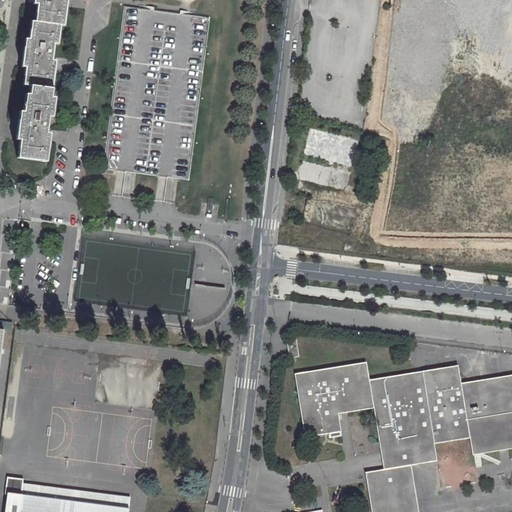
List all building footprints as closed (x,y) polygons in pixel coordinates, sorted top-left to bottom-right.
[(33,0),(33,4),(37,4),(35,22),(31,22),(29,40),(25,39),(22,67),(25,67),(23,85),(30,86),(29,95),(25,95),(23,112),(19,112),(16,140),(19,140),(17,158),(46,161),(50,134),(46,133),(48,117),(51,117),(54,98),(50,98),(55,61),(51,61),(53,43),(57,44),(60,25),(63,26),(66,0),(33,0)] [(511,0),(500,0),(492,34),(464,28),(453,73),(462,75),(457,98),(475,102),(471,116),(511,125),(511,0)] [(125,7),(104,168),(187,179),(209,18),(125,7)] [(0,329),(3,330),(11,331),(12,324),(0,321),(0,329)] [(296,339),(286,341),(289,359),(299,357),(296,339)] [(430,365),(444,363),(443,357),(429,359),(430,365)] [(367,362),(295,374),(305,437),(341,431),(338,414),(348,412),(374,407),(382,452),(385,469),(365,472),(371,511),(418,511),(411,465),(437,460),(435,443),(470,437),(473,454),(511,447),(511,374),(461,383),(458,365),(370,380),(367,362)] [(348,412),(338,414),(341,431),(345,451),(348,474),(365,472),(385,469),(382,452),(356,457),(348,412)] [(22,483),(23,478),(7,476),(5,494),(7,494),(4,511),(128,511),(130,497),(22,483)]
